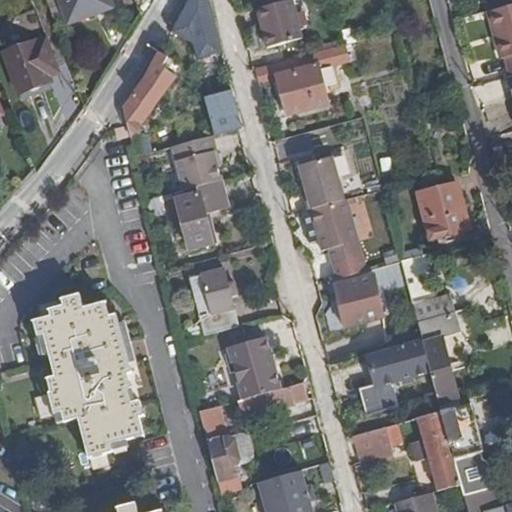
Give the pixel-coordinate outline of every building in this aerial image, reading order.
[(59,0),(68,24),(112,8),(109,0),(59,0)] [(210,0),(187,0),(178,20),(171,31),(188,39),(192,31),(195,31),(201,56),(223,51),(210,0)] [(287,0),(269,0),(253,4),(263,42),(296,34),(287,0)] [(502,4),(500,0),(456,0),(460,14),(486,7),(502,4)] [(503,54),(508,70),(511,69),(511,1),(502,4),(486,7),(500,55),(503,54)] [(37,5),(0,18),(0,36),(20,95),(63,81),(37,5)] [(340,58),(336,42),(255,63),(259,79),(276,74),(284,109),(326,98),(319,63),(340,58)] [(168,57),(160,51),(157,56),(141,86),(124,110),(131,138),(157,103),(177,75),(164,66),(168,57)] [(178,115),(186,144),(216,135),(244,127),(233,89),(207,96),(210,106),(178,115)] [(221,154),(216,135),(186,144),(177,147),(189,192),(199,189),(223,182),(224,181),(220,167),(217,155),(221,154)] [(300,159),(311,202),(337,195),(343,193),(331,151),(300,159)] [(456,176),(417,187),(431,236),(469,225),(456,176)] [(230,208),(223,182),(199,189),(200,194),(180,200),(181,205),(175,207),(183,240),(190,239),(194,251),(216,245),(206,214),(230,208)] [(346,237),(337,195),(311,202),(299,204),(311,245),(318,243),(346,237)] [(164,216),(160,201),(148,204),(152,219),(164,216)] [(350,252),(346,237),(318,243),(322,259),(350,252)] [(322,259),(327,276),(354,270),(350,252),(322,259)] [(436,295),(425,252),(400,258),(417,319),(453,310),(455,308),(448,291),(436,295)] [(373,271),(356,275),(359,290),(377,286),(373,271)] [(192,280),(206,337),(240,327),(224,272),(192,280)] [(356,275),(331,280),(342,322),(365,316),(359,290),(356,275)] [(377,286),(359,290),(365,316),(382,313),(377,286)] [(40,332),(45,331),(56,371),(50,373),(53,385),(51,389),(56,407),(65,405),(68,416),(81,413),(94,454),(116,449),(115,441),(147,432),(141,415),(147,412),(143,396),(134,398),(130,385),(135,383),(131,370),(136,368),(120,309),(113,312),(109,298),(85,304),(81,289),(63,295),(65,301),(50,305),(52,310),(35,315),(40,332)] [(453,310),(417,319),(421,337),(436,393),(440,406),(456,403),(460,401),(443,334),(458,330),(453,310)] [(244,399),(281,388),(266,337),(229,348),(244,399)] [(421,337),(366,351),(374,383),(430,370),(421,337)] [(313,391),(310,379),(281,388),(244,399),(228,404),(231,415),(313,391)] [(413,400),(416,414),(418,414),(440,408),(440,406),(436,393),(413,400)] [(458,408),(456,403),(440,406),(440,408),(454,460),(482,453),(469,405),(458,408)] [(229,438),(220,406),(201,412),(222,495),(242,491),(237,472),(244,465),(238,444),(229,438)] [(454,460),(440,408),(418,414),(423,436),(410,439),(414,453),(427,450),(436,488),(460,483),(454,460)] [(390,443),(385,423),(351,431),(357,452),(390,443)] [(483,459),(482,453),(454,460),(460,483),(462,493),(492,485),(490,477),(497,468),(483,459)] [(313,511),(302,469),(259,481),(267,511),(313,511)] [(492,485),(462,493),(467,511),(474,511),(482,510),(498,506),(493,485),(492,485)] [(419,511),(415,493),(390,499),(392,511),(419,511)] [(511,511),(511,502),(498,506),(482,510),(482,511),(511,511)]
